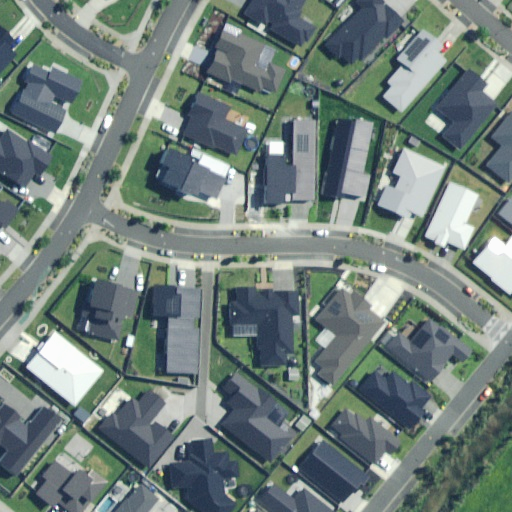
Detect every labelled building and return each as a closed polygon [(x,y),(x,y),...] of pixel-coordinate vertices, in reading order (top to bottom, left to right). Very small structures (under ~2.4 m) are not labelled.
[(511,109),(490,137),(501,145),(485,165),(508,183),(511,177),(511,109)] [(264,153),(263,203),(282,204),(282,192),(290,192),(290,199),(312,200),(314,120),(290,119),(289,164),(284,164),(284,154),(264,153)] [(448,182),(424,236),(433,239),(431,243),(442,247),(445,241),(462,249),(472,227),(464,224),(477,195),(448,182)] [(511,197),(510,196),(496,213),(511,225),(511,197)] [(485,244),(471,262),(490,277),(489,279),(508,294),(510,291),(511,292),(511,235),(497,254),(485,244)] [(229,301),(229,324),(254,324),(255,348),(258,348),(258,365),(283,365),(283,353),(290,353),(290,316),(296,315),(296,290),(271,290),(271,292),(270,292),(270,288),(258,288),(258,292),(254,292),(254,286),(235,286),(235,301),(229,301)] [(52,331),(24,367),(72,406),(101,370),(52,331)] [(373,369),(357,389),(407,429),(421,412),(418,410),(430,395),(410,380),(408,383),(391,370),(385,378),(373,369)]
